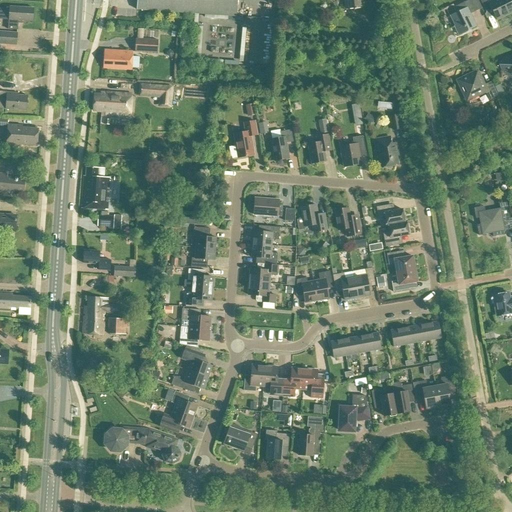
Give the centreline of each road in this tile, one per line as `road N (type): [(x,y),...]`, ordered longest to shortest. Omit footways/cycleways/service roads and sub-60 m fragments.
road 1 (residential): [(230,332),(239,176),(412,190),(435,286),(427,301),(330,319),(291,347),(250,344)]
road 2 (unclassified): [(511,509),(490,465),(410,0)]
road 3 (secondary): [(53,320),(76,0)]
road 4 (residential): [(200,461),(247,474),(350,479),(380,438),(437,421)]
road 5 (secondary): [(55,497),(63,375),(53,320)]
road 6 (secondary): [(53,320),(43,496)]
road 7 (unclassified): [(178,506),(55,497)]
